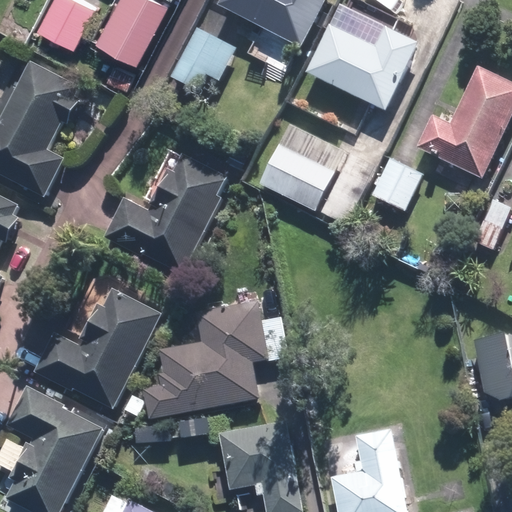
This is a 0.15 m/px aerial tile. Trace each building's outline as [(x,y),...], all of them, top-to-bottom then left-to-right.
[(99,10),(80,0),(57,0),(42,31),(79,50),(99,10)] [(175,6),(162,0),(124,0),(103,44),(146,65),(175,6)] [(228,0),(224,8),(308,49),(331,0),(228,0)] [(391,116),(424,46),(344,7),(311,77),(391,116)] [(241,49),(201,29),(174,82),(201,95),(211,76),(224,82),(241,49)] [(78,98),(83,88),(34,64),(3,126),(0,124),(0,173),(50,198),(68,160),(53,152),(66,124),(73,127),(86,102),(78,98)] [(511,130),(511,82),(483,69),(456,125),(435,116),(419,149),(488,182),(511,130)] [(318,214),(348,153),(293,127),(264,188),(318,214)] [(380,168),(353,155),(325,215),(351,227),(380,168)] [(233,180),(187,157),(178,173),(172,170),(153,207),(156,209),(154,213),(128,200),(108,239),(145,258),(147,256),(187,277),(227,200),(223,199),(233,180)] [(428,176),(394,160),(375,199),(409,215),(428,176)] [(0,297),(9,279),(0,274),(0,253),(6,242),(12,245),(24,220),(19,217),(23,208),(0,196),(0,297)] [(497,251),(511,218),(511,209),(497,203),(479,243),(497,251)] [(168,316),(118,291),(109,308),(103,305),(84,342),(88,344),(86,348),(59,335),(39,374),(76,393),(77,391),(119,412),(168,316)] [(272,361),(262,302),(200,313),(205,344),(164,351),(168,373),(145,377),(152,420),(263,401),(257,363),(272,361)] [(511,336),(511,337),(475,344),(485,396),(505,404),(511,402),(511,336)] [(70,408),(31,388),(11,427),(38,440),(35,446),(33,444),(15,479),(20,481),(10,501),(31,511),(66,511),(108,431),(68,411),(70,408)] [(307,511),(291,423),(224,435),(235,491),(266,486),(271,511),(307,511)] [(341,511),(411,511),(396,431),(361,437),(368,474),(335,480),(341,511)] [(153,511),(134,502),(128,511),(153,511)]
